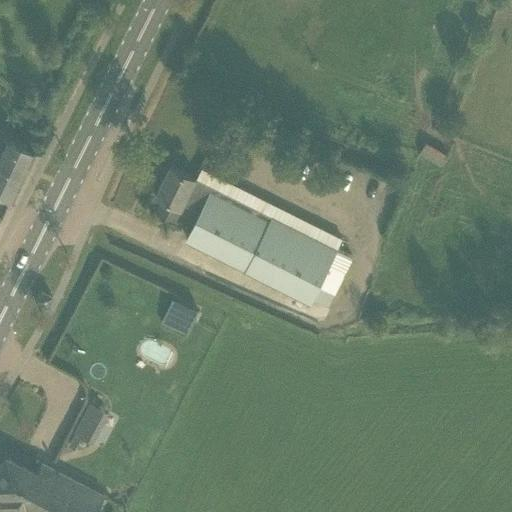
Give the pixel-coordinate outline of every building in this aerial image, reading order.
[(251,123),(230,114),(226,125),(247,133),(251,123)] [(0,195),(10,200),(33,151),(2,136),(0,140),(0,195)] [(418,153),(440,166),(448,154),(425,141),(418,153)] [(164,198),(157,212),(175,222),(184,204),(199,211),(186,239),(312,302),(314,297),(330,305),(347,271),(330,262),(337,248),(197,178),(171,165),(156,194),(164,198)] [(40,290),(35,299),(46,305),(51,295),(40,290)] [(170,297),(163,322),(189,330),(196,305),(170,297)] [(88,403),(73,433),(92,444),(108,413),(88,403)] [(40,459),(35,472),(4,456),(0,463),(0,494),(3,496),(0,501),(0,502),(18,511),(95,511),(105,494),(40,459)]
